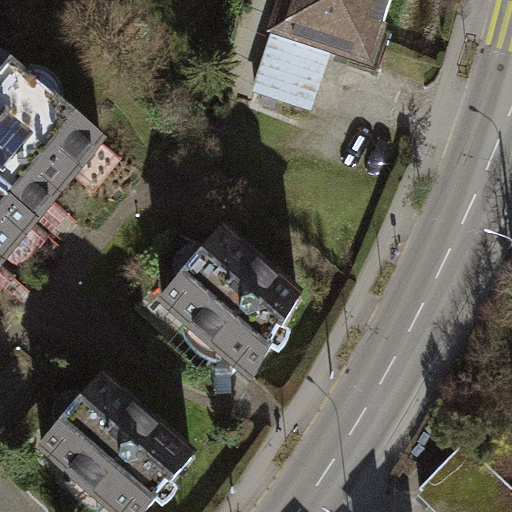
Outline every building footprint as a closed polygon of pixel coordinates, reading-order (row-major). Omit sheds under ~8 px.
[(285,0),(275,33),(331,51),(370,64),(390,0),(285,0)] [(331,51),(275,33),(256,91),(312,109),(331,51)] [(29,80),(0,56),(0,264),(102,140),(57,103),(62,98),(58,89),(52,81),(43,77),(34,75),(29,80)] [(163,301),(253,379),(271,350),(279,355),(287,346),(291,335),(282,330),(300,299),(223,233),(163,301)] [(193,459),(103,379),(43,447),(116,511),(146,511),(156,501),(163,508),(172,501),(178,491),(170,484),(193,459)] [(511,511),(511,488),(466,443),(420,490),(443,511),(511,511)]
